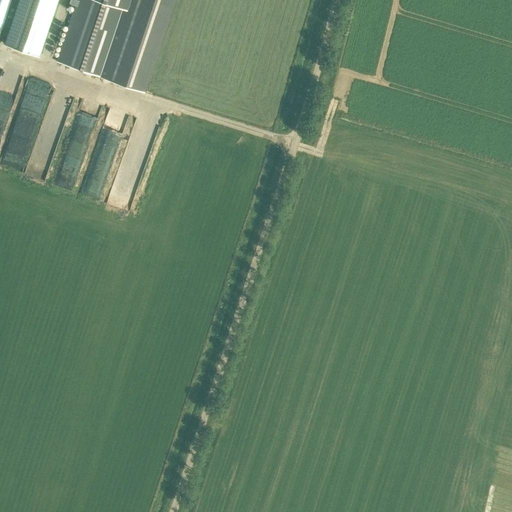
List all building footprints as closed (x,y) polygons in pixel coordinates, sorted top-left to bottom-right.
[(0,0),(0,30),(10,0),(0,0)] [(38,56),(56,0),(19,0),(5,44),(38,56)] [(144,91),(175,0),(77,0),(56,61),(144,91)] [(61,103),(70,107),(74,97),(66,93),(61,103)] [(38,172),(47,175),(55,153),(45,150),(38,172)] [(88,194),(96,194),(96,165),(88,165),(88,194)]
